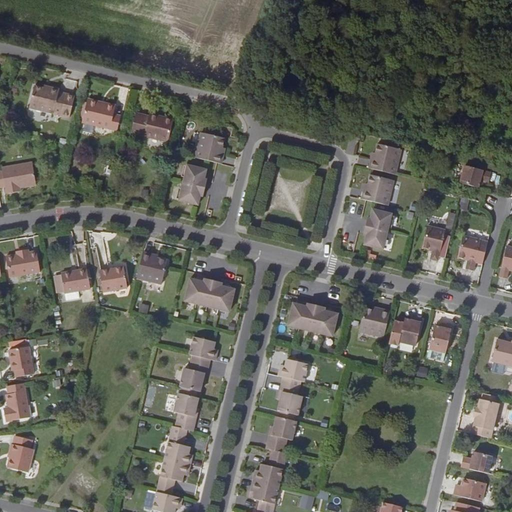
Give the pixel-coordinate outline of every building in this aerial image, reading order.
[(34,88),(29,112),(61,119),(69,121),(75,98),(67,96),(59,94),(59,91),(50,89),(49,92),(34,88)] [(118,107),(108,105),(107,108),(88,104),(83,123),(119,132),(123,117),(116,115),(118,107)] [(168,144),(173,124),(164,122),(164,119),(150,115),(149,117),(136,114),(131,135),(168,144)] [(202,134),(195,158),(205,161),(214,163),(222,165),(224,158),(224,156),(221,156),(222,150),(224,140),(202,134)] [(373,162),(369,161),(367,169),(393,175),(399,151),(377,145),(374,155),(373,162)] [(4,168),(5,172),(7,188),(9,195),(21,192),(20,188),(39,185),(35,162),(4,168)] [(479,188),(481,182),(481,178),(491,181),(493,173),(466,166),(462,184),(479,188)] [(179,203),(193,206),(202,171),(187,168),(183,184),(182,187),(179,203)] [(205,172),(202,171),(193,206),(197,207),(199,198),(203,181),(205,172)] [(369,176),(367,186),(365,193),(361,192),(359,200),(368,202),(386,206),(391,181),(369,176)] [(203,181),(199,198),(203,198),(207,182),(203,181)] [(372,210),(370,220),(366,237),(364,246),(383,250),(392,215),(372,210)] [(454,229),(455,213),(448,213),(447,229),(454,229)] [(427,228),(423,248),(433,251),(431,260),(438,262),(446,232),(427,228)] [(468,260),(466,269),(475,271),(482,241),(464,237),(459,257),(468,260)] [(511,271),(511,248),(508,247),(500,277),(508,279),(511,271)] [(6,258),(9,279),(40,274),(36,254),(30,254),(29,252),(20,253),(20,256),(6,258)] [(143,254),(136,280),(162,286),(167,269),(168,263),(152,259),(152,257),(143,254)] [(100,274),(103,294),(128,290),(125,269),(100,274)] [(60,277),(63,297),(64,297),(77,295),(91,293),(88,272),(60,277)] [(63,295),(60,278),(53,279),(55,297),(63,295)] [(188,303),(193,281),(189,280),(184,302),(188,303)] [(204,280),(203,284),(220,288),(221,284),(204,280)] [(234,291),(220,288),(203,284),(193,281),(188,303),(193,305),(197,306),(204,307),(207,308),(216,310),(219,311),(228,313),(234,291)] [(77,295),(64,297),(65,304),(78,302),(77,295)] [(325,312),(307,308),(294,304),(288,327),(298,329),(301,330),(309,332),(313,333),(320,334),(324,335),(333,338),(338,316),(325,312)] [(309,304),(307,308),(325,312),(326,308),(309,304)] [(389,312),(382,311),(381,315),(374,314),(363,311),(358,334),(383,339),(389,312)] [(422,321),(417,320),(415,324),(411,322),(404,321),(398,345),(415,349),(422,321)] [(452,328),(445,327),(444,331),(440,330),(433,328),(427,351),(445,356),(452,328)] [(195,335),(190,355),(192,356),(211,361),(216,362),(218,354),(214,353),(215,348),(217,341),(195,335)] [(511,345),(497,342),(493,361),(511,365),(511,345)] [(29,349),(10,351),(13,373),(15,373),(16,378),(34,376),(33,373),(29,349)] [(443,365),(445,356),(427,351),(425,360),(443,365)] [(211,361),(192,356),(189,367),(208,372),(211,361)] [(287,361),(286,368),(285,372),(280,371),(278,378),(283,379),(302,383),(305,384),(309,367),(287,361)] [(208,372),(189,367),(186,367),(181,387),(183,387),(199,391),(203,392),(205,384),(203,383),(205,375),(207,376),(208,372)] [(302,383),(283,379),(281,386),(300,390),(302,383)] [(30,419),(24,385),(7,388),(8,397),(6,397),(8,410),(3,410),(5,424),(30,419)] [(149,385),(146,401),(154,403),(157,387),(149,385)] [(298,397),(300,390),(281,386),(279,393),(283,394),(280,402),(278,413),(280,413),(295,417),(297,417),(298,414),(301,402),(302,398),(298,397)] [(183,387),(182,392),(197,396),(199,391),(183,387)] [(182,392),(180,391),(175,412),(179,413),(176,423),(183,424),(196,427),(198,417),(196,417),(198,408),(201,396),(197,396),(182,392)] [(500,396),(485,393),(484,399),(499,403),(500,396)] [(478,417),(474,433),(493,438),(501,403),(499,403),(484,399),(482,399),(480,408),(477,407),(475,416),(478,417)] [(279,417),(278,419),(294,423),(294,421),(295,417),(280,413),(279,417)] [(276,419),(274,429),(272,438),(269,438),(267,445),(285,449),(288,442),(291,443),(292,439),(295,427),(296,423),(294,423),(278,419),(276,419)] [(173,426),(170,441),(185,444),(188,429),(182,428),(173,426)] [(12,438),(6,469),(26,474),(32,451),(28,450),(30,442),(12,438)] [(165,460),(191,466),(193,459),(189,458),(190,454),(192,446),(185,444),(170,441),(165,460)] [(285,449),(267,445),(265,450),(272,452),(283,455),(285,449)] [(272,452),(270,460),(285,463),(287,456),(283,455),(272,452)] [(464,461),(463,467),(489,473),(493,456),(475,453),(474,459),(473,463),(464,461)] [(183,482),(185,474),(186,471),(190,472),(191,466),(165,460),(159,486),(173,490),(176,480),(183,482)] [(253,482),(279,488),(285,463),(270,460),(268,467),(261,466),(260,472),(259,477),(255,476),(253,482)] [(465,479),(463,486),(463,489),(457,489),(455,496),(483,502),(487,485),(465,479)] [(258,510),(265,511),(273,511),(279,488),(253,482),(251,489),(255,490),(254,495),(253,501),(260,502),(258,510)] [(173,490),(159,486),(157,493),(172,496),(173,490)] [(172,496),(157,493),(153,510),(162,511),(176,511),(177,507),(178,504),(182,505),(183,499),(172,496)] [(300,507),(312,510),(316,497),(303,494),(300,507)] [(402,511),(404,508),(384,503),(381,511),(402,511)]
